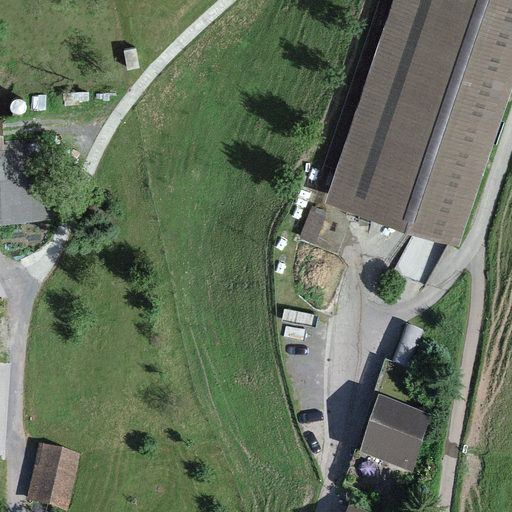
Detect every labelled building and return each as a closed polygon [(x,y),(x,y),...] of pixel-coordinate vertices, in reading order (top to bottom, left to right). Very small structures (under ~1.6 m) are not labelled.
[(511,0),(394,0),(328,198),(458,241),(511,78),(511,0)] [(0,220),(56,218),(53,140),(2,142),(1,120),(0,120),(0,220)] [(311,212),(303,241),(317,244),(324,215),(311,212)] [(408,371),(423,337),(407,330),(392,364),(408,371)] [(363,464),(420,482),(438,425),(381,407),(363,464)] [(32,503),(64,511),(77,458),(45,450),(32,503)]
